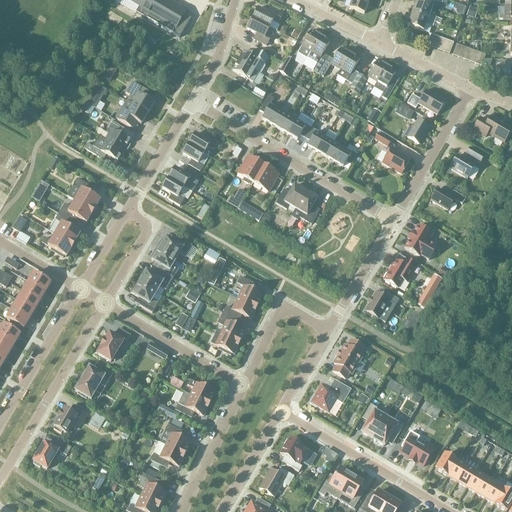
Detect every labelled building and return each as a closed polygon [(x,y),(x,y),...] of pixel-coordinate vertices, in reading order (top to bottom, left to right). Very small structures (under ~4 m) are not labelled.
[(125,0),(139,8),(136,13),(179,39),(190,19),(184,15),(187,10),(182,7),(181,9),(168,1),(168,0),(125,0)] [(368,3),(360,0),(345,0),(351,2),(348,9),(363,14),(368,3)] [(441,4),(442,0),(416,0),(415,3),(431,9),(434,1),(441,4)] [(429,16),(431,9),(415,3),(411,14),(434,23),(436,18),(429,16)] [(252,20),(269,28),(272,22),(277,24),(282,15),(269,9),(266,14),(257,9),(252,20)] [(432,27),(434,23),(411,14),(406,26),(422,32),(425,25),(432,27)] [(265,35),(269,28),(252,20),(246,30),(256,35),(253,40),(266,47),(270,37),(265,35)] [(306,60),(307,59),(320,37),(310,32),(297,54),(301,56),(306,60)] [(431,49),(436,37),(430,35),(426,47),(431,49)] [(328,58),(322,55),(329,43),(320,37),(307,59),(316,64),(312,72),(317,75),(328,58)] [(437,51),(441,39),(436,37),(431,49),(437,51)] [(442,53),(447,42),(441,39),(437,51),(442,53)] [(447,42),(442,53),(448,55),(452,44),(447,42)] [(457,58),(461,47),(455,45),(451,56),(457,58)] [(463,60),(467,49),(461,47),(457,58),(463,60)] [(340,71),(349,55),(340,49),(333,61),(328,58),(317,75),(323,78),(330,65),(340,71)] [(469,63),(473,52),(467,49),(463,60),(469,63)] [(238,62),(254,71),(259,62),(264,64),(268,58),(257,52),(253,58),(243,52),(238,62)] [(475,65),(479,54),(473,52),(469,63),(475,65)] [(479,54),(475,65),(480,67),(485,56),(479,54)] [(336,77),(342,80),(351,85),(358,75),(352,71),(359,61),(349,55),(340,71),(336,77)] [(293,62),(287,59),(279,73),(285,76),(293,62)] [(238,62),(232,71),(248,81),(252,83),(258,74),(260,75),(254,71),(238,62)] [(376,84),(386,67),(376,62),(366,78),(376,84)] [(394,87),(389,84),(395,73),(386,67),(376,84),(373,89),(380,97),(386,101),(388,98),(394,87)] [(366,80),(359,76),(350,91),(356,95),(366,80)] [(96,83),(88,100),(97,104),(105,88),(96,83)] [(146,91),(136,85),(132,83),(125,94),(136,100),(132,106),(126,102),(146,115),(153,104),(142,98),(146,91)] [(267,92),(257,86),(252,93),(262,100),(267,92)] [(436,116),(444,102),(426,91),(420,101),(411,96),(406,104),(415,109),(417,105),(436,116)] [(270,125),(279,110),(270,105),(273,100),(268,96),(258,112),(264,115),(261,120),(270,125)] [(140,125),(146,115),(126,102),(116,120),(133,130),(138,123),(140,125)] [(413,113),(400,105),(396,112),(409,120),(413,113)] [(279,130),(288,115),(279,110),(270,125),(279,130)] [(366,120),(375,125),(381,115),(373,110),(366,120)] [(239,113),(235,118),(243,123),(247,118),(239,113)] [(287,136),(296,120),(288,115),(279,130),(287,136)] [(479,119),(472,131),(484,138),(487,134),(503,144),(507,137),(509,137),(511,133),(511,131),(511,130),(490,117),(487,123),(479,119)] [(304,139),(311,129),(296,120),(287,136),(296,141),(299,136),(304,139)] [(428,128),(417,122),(407,138),(419,145),(428,128)] [(105,141),(124,153),(126,150),(127,151),(130,146),(128,145),(130,142),(118,135),(121,130),(111,124),(106,132),(106,134),(108,135),(105,141)] [(316,152),(325,137),(311,129),(304,139),(310,142),(307,147),(316,152)] [(374,140),(387,148),(390,142),(378,134),(374,140)] [(188,145),(203,154),(206,149),(213,150),(218,142),(206,135),(203,140),(194,135),(188,145)] [(122,155),(124,153),(105,141),(98,137),(92,147),(87,144),(84,150),(103,161),(106,156),(118,163),(120,160),(121,161),(124,156),(122,155)] [(325,158),(334,143),(325,137),(316,152),(325,158)] [(333,163),(342,148),(334,143),(325,158),(333,163)] [(197,164),(203,154),(188,145),(182,155),(191,161),(188,166),(199,173),(203,167),(197,164)] [(342,148),(333,163),(342,168),(345,163),(351,167),(357,156),(342,148)] [(457,156),(449,169),(466,180),(474,167),(473,167),(476,162),(479,164),(483,157),(469,149),(465,156),(466,156),(463,160),(457,156)] [(390,150),(381,164),(392,171),(393,170),(394,170),(395,172),(398,174),(400,174),(401,174),(408,162),(400,157),(401,156),(390,150)] [(252,184),(263,166),(252,160),(251,162),(246,159),(237,175),(244,179),(243,180),(244,182),(247,184),(249,184),(250,183),(252,184)] [(263,166),(252,184),(268,193),(277,178),(272,175),(273,172),(263,166)] [(174,169),(168,179),(183,188),(191,193),(197,183),(194,182),(194,181),(197,176),(186,169),(183,175),(174,169)] [(183,188),(168,179),(162,189),(171,195),(167,200),(179,207),(184,199),(179,194),(183,188)] [(74,202),(92,213),(99,201),(86,193),(90,188),(77,180),(73,186),(81,190),(74,202)] [(295,210),(305,193),(300,190),(299,188),(297,187),(295,187),(294,187),(287,197),(281,193),(275,204),(286,211),(289,206),(295,210)] [(447,212),(454,200),(461,205),(465,199),(453,192),(449,197),(437,190),(430,201),(447,212)] [(295,210),(290,218),(295,220),(297,222),(299,219),(311,226),(317,215),(310,210),(312,207),(316,200),(315,199),(315,197),(312,196),(310,196),(305,193),(295,210)] [(85,224),(92,213),(74,202),(70,209),(64,205),(58,215),(70,222),(73,217),(85,224)] [(191,213),(194,207),(187,202),(183,208),(191,213)] [(66,227),(70,222),(58,215),(55,221),(61,224),(54,235),(72,246),(79,235),(66,227)] [(19,218),(13,229),(19,233),(26,222),(19,218)] [(427,243),(432,235),(417,227),(412,234),(411,234),(407,240),(408,241),(404,249),(419,258),(420,256),(428,261),(430,258),(432,258),(433,255),(433,253),(436,249),(427,243)] [(445,243),(447,239),(436,234),(434,239),(445,243)] [(65,258),(72,246),(54,235),(50,242),(44,239),(41,244),(57,253),(56,255),(62,259),(64,257),(65,258)] [(158,250),(175,260),(178,254),(185,258),(191,247),(178,239),(175,245),(165,239),(164,241),(162,240),(158,247),(160,248),(158,250)] [(172,266),(175,260),(158,250),(157,252),(156,251),(151,259),(153,260),(152,261),(161,267),(158,273),(159,273),(172,281),(178,270),(172,266)] [(407,284),(417,267),(405,260),(401,266),(395,261),(383,281),(398,289),(402,281),(407,284)] [(438,274),(443,277),(447,271),(442,267),(438,274)] [(172,281),(159,273),(155,279),(143,272),(139,279),(141,280),(139,284),(155,294),(159,288),(165,291),(172,281)] [(44,294),(50,284),(33,274),(27,283),(44,294)] [(423,310),(441,280),(434,276),(416,305),(423,310)] [(237,299),(256,308),(262,296),(249,290),(252,284),(240,278),(237,284),(243,287),(237,299)] [(39,303),(44,294),(27,283),(21,292),(39,303)] [(152,300),(155,294),(139,284),(136,287),(135,286),(130,294),(142,301),(139,307),(152,314),(158,303),(152,300)] [(188,291),(186,300),(195,303),(198,294),(188,291)] [(33,312),(39,303),(21,292),(16,302),(33,312)] [(378,320),(389,302),(395,306),(398,300),(388,294),(385,300),(375,294),(364,312),(378,320)] [(250,320),(256,308),(237,299),(231,311),(225,308),(223,314),(234,319),(237,314),(250,320)] [(28,321),(33,312),(16,302),(11,311),(28,321)] [(198,302),(192,316),(196,318),(203,304),(198,302)] [(23,330),(28,321),(11,311),(5,320),(23,330)] [(182,326),(186,315),(181,314),(177,324),(182,326)] [(232,325),(234,319),(223,314),(217,325),(223,327),(220,334),(239,344),(245,331),(232,325)] [(189,319),(183,331),(189,334),(195,322),(189,319)] [(0,336),(14,345),(19,335),(2,325),(0,328),(0,336)] [(127,342),(130,337),(118,329),(115,335),(116,335),(115,338),(108,334),(104,341),(100,347),(101,348),(96,355),(110,363),(112,360),(114,362),(118,355),(116,353),(122,342),(123,339),(127,342)] [(225,351),(224,354),(230,357),(231,355),(233,356),(239,344),(220,334),(214,346),(225,351)] [(0,348),(8,354),(14,345),(0,336),(0,348)] [(351,375),(362,357),(359,355),(363,349),(350,342),(347,348),(344,346),(333,365),(336,366),(332,373),(345,380),(349,374),(351,375)] [(161,357),(165,359),(168,354),(156,346),(150,355),(159,360),(161,357)] [(0,361),(3,363),(8,354),(0,348),(0,361)] [(161,376),(167,379),(172,367),(167,364),(161,376)] [(96,373),(88,369),(75,391),(78,393),(77,395),(85,400),(86,398),(90,400),(99,385),(104,388),(112,375),(99,367),(96,373)] [(171,375),(167,383),(179,388),(182,381),(171,375)] [(190,381),(187,386),(193,389),(190,396),(209,406),(215,393),(213,392),(214,390),(207,387),(206,389),(190,381)] [(313,397),(309,404),(316,408),(316,407),(328,414),(336,401),(342,405),(350,391),(337,383),(331,392),(321,386),(314,397),(313,397)] [(209,406),(190,396),(184,393),(175,411),(187,417),(190,411),(203,418),(209,406)] [(369,420),(361,434),(372,440),(386,417),(375,411),(376,409),(370,405),(363,417),(369,420)] [(78,420),(83,412),(72,406),(68,413),(64,410),(61,414),(58,419),(53,427),(54,428),(53,430),(60,435),(62,432),(65,435),(75,418),(78,420)] [(94,427),(102,417),(94,410),(86,421),(94,427)] [(129,426),(134,418),(129,415),(124,424),(129,426)] [(386,417),(372,440),(383,447),(387,441),(393,444),(403,427),(386,417)] [(165,446),(184,456),(190,444),(177,437),(179,432),(168,426),(165,432),(171,435),(165,446)] [(162,440),(165,432),(159,430),(156,438),(162,440)] [(419,438),(409,432),(401,447),(403,448),(400,455),(422,468),(431,453),(416,443),(419,438)] [(299,466),(308,451),(289,439),(280,455),(289,461),(286,466),(298,473),(301,468),(299,466)] [(52,448),(44,443),(32,462),(34,463),(33,465),(39,469),(40,467),(46,470),(57,452),(66,457),(71,449),(57,441),(52,448)] [(178,468),(184,456),(165,446),(159,458),(153,455),(150,461),(162,467),(165,461),(178,468)] [(444,455),(435,471),(447,478),(456,462),(444,455)] [(456,462),(447,478),(456,483),(465,468),(456,462)] [(465,468),(456,483),(466,489),(475,473),(465,468)] [(288,487),(294,477),(279,469),(276,474),(270,471),(259,490),(273,498),(282,484),(288,487)] [(327,479),(318,494),(324,497),(326,494),(337,500),(351,476),(339,470),(332,482),(327,479)] [(90,483),(94,488),(104,479),(100,473),(90,483)] [(475,473),(466,489),(475,494),(484,479),(475,473)] [(140,497),(159,506),(165,494),(152,487),(155,481),(142,474),(138,481),(140,482),(138,487),(144,489),(140,497)] [(351,476),(337,500),(353,510),(360,498),(355,495),(362,483),(351,476)] [(484,479),(475,494),(484,500),(493,484),(484,479)] [(493,484),(484,500),(493,505),(502,490),(493,484)] [(505,511),(511,501),(511,495),(502,490),(493,505),(504,511),(505,511)] [(372,501),(366,497),(359,510),(361,511),(380,511),(389,499),(377,492),(372,501)] [(141,511),(156,511),(159,506),(140,497),(134,509),(129,506),(126,511),(140,511),(141,511)] [(266,511),(270,506),(258,499),(254,505),(251,503),(245,511),(266,511)] [(389,499),(380,511),(395,511),(400,505),(389,499)]
